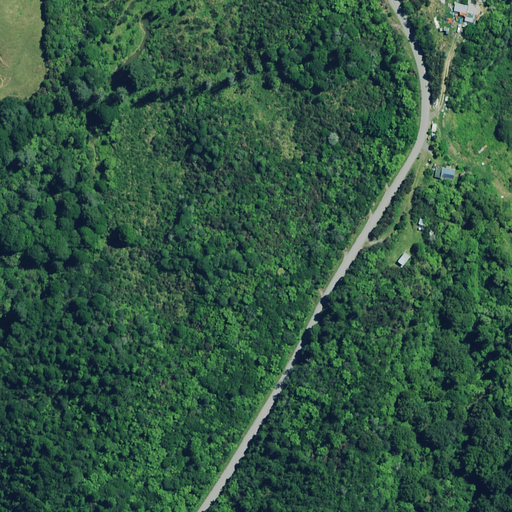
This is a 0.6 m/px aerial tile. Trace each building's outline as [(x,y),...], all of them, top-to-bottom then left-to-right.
[(478,6),(468,4),(466,13),(476,15),(478,6)] [(472,19),(465,17),(463,24),(469,26),(472,19)] [(455,170),(441,168),(440,179),(453,181),(455,170)] [(426,220),(419,219),(418,226),(424,227),(426,220)] [(406,258),(400,253),(397,250),(392,256),(395,259),(393,261),(399,266),(406,258)]
